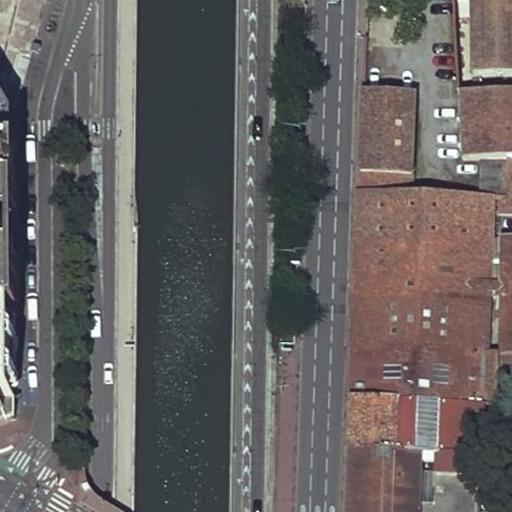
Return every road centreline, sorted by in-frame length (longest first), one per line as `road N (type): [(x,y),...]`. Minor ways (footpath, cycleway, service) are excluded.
road 1 (primary): [(319,511),(336,0)]
road 2 (secondary): [(99,511),(111,0)]
road 3 (primary): [(267,0),(257,511)]
road 4 (residential): [(0,490),(41,431),(45,104),(78,0)]
